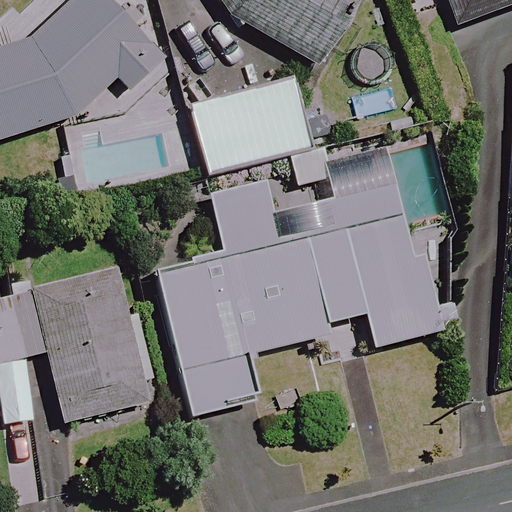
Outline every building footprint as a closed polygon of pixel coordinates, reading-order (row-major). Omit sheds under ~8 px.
[(0,144),(41,129),(109,81),(131,97),(163,69),(102,0),(91,0),(41,40),(0,56),(0,144)] [(246,27),(320,72),(363,0),(216,0),(236,28),(246,27)] [(511,0),(440,0),(452,34),(497,18),(511,12),(511,0)] [(310,153),(291,82),(186,110),(205,181),(310,153)] [(511,282),(511,143),(509,144),(501,282),(511,282)] [(321,152),(286,160),(293,191),(321,184),(325,202),(270,215),(263,186),(208,198),(222,259),(155,275),(189,422),(260,406),(249,358),(329,339),(334,361),(372,352),(441,336),(416,227),(446,220),(430,153),(327,177),(321,152)] [(0,366),(1,365),(45,355),(62,427),(145,408),(140,385),(156,381),(142,320),(126,324),(114,275),(0,301),(0,366)]
